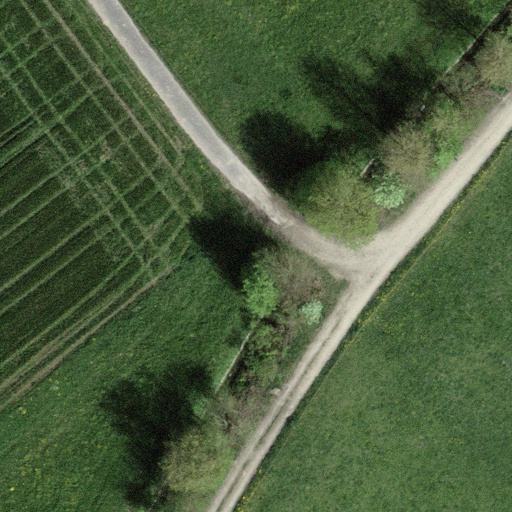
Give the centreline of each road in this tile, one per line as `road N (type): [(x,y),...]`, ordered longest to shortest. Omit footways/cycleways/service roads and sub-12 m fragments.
road 1 (track): [(511,107),(377,267),(217,511)]
road 2 (track): [(377,267),(290,226),(217,158),(101,0)]
